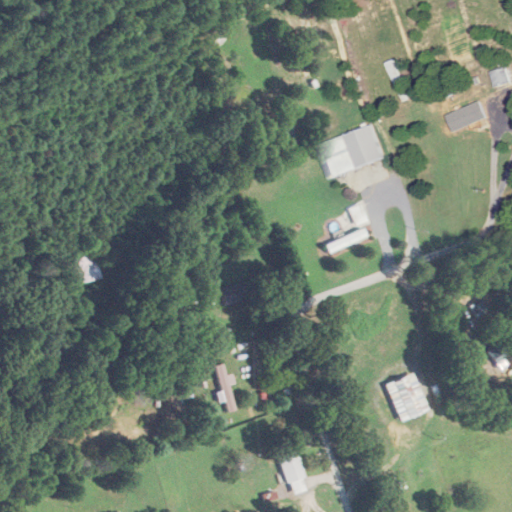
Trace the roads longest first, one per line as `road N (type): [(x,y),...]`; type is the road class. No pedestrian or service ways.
road 1 (residential): [(300,357),(284,313),(511,224)]
road 2 (residential): [(353,511),(300,357)]
